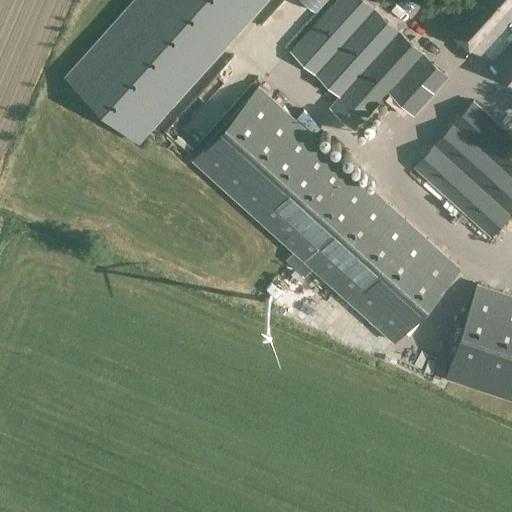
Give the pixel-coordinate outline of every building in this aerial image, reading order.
[(267,0),(135,0),(66,76),(139,142),(267,0)] [(365,0),(335,0),(289,51),(339,96),(328,108),(355,130),(388,91),(414,114),(448,75),(365,0)] [(511,27),(511,0),(463,0),(446,20),(481,52),(507,23),(511,27)] [(511,41),(492,64),(511,81),(511,41)] [(266,61),(259,68),(273,80),(279,72),(266,61)] [(458,268),(258,86),(192,159),(393,341),(458,268)] [(491,236),(511,211),(511,133),(473,99),(413,166),(491,236)] [(294,277),(304,266),(288,252),(278,263),(294,277)] [(511,399),(511,296),(476,284),(445,377),(511,399)]
